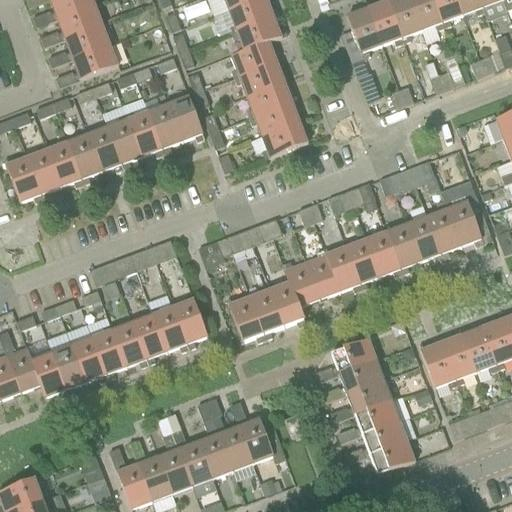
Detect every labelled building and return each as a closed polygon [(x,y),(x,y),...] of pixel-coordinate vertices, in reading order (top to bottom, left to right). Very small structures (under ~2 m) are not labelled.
[(28,11),(57,0),(30,0),(24,2),(28,11)] [(35,32),(94,9),(90,0),(57,0),(28,11),(28,12),(49,4),(54,16),(49,18),(49,16),(32,22),(35,32)] [(154,0),(160,13),(170,10),(166,0),(154,0)] [(215,0),(218,5),(221,4),(225,16),(268,0),(215,0)] [(267,9),(273,7),(270,0),(268,0),(225,16),(230,29),(227,30),(230,38),(272,22),(267,9)] [(408,40),(420,36),(406,0),(398,0),(399,1),(386,6),(402,49),(410,46),(408,40)] [(430,0),(406,0),(420,36),(433,31),(436,36),(443,34),(430,0)] [(448,25),(461,21),(453,0),(430,0),(443,34),(450,31),(448,25)] [(453,0),(461,21),(474,16),(476,21),(483,19),(476,0),(453,0)] [(476,0),(483,19),(484,19),(482,13),(502,5),(499,0),(476,0)] [(511,0),(499,0),(502,5),(506,17),(511,14),(511,0)] [(386,6),(373,11),(371,5),(364,8),(380,50),(393,46),(395,51),(402,49),(386,6)] [(351,35),(340,39),(351,68),(363,63),(369,61),(367,55),(380,50),(364,8),(357,11),(359,16),(345,21),(351,35)] [(43,52),(102,30),(94,9),(35,32),(36,32),(57,24),(61,37),(57,38),(56,36),(39,43),(43,52)] [(169,38),(179,34),(173,17),(162,21),(169,38)] [(282,33),(277,35),(272,22),(230,38),(233,45),(236,44),(240,55),(229,60),(229,61),(285,40),(282,33)] [(51,73),(109,50),(102,30),(43,52),(43,53),(65,44),(69,57),(65,58),(64,56),(47,63),(51,73)] [(177,58),(186,54),(180,39),(171,42),(177,58)] [(267,47),(285,41),(285,40),(229,61),(234,74),(230,76),(233,84),(275,67),(267,47)] [(58,93),(117,71),(109,50),(51,73),(72,65),(77,77),(72,79),(71,77),(55,83),(58,93)] [(504,74),(511,70),(511,60),(509,53),(498,57),(504,74)] [(183,75),(192,71),(186,54),(177,58),(183,75)] [(493,78),(493,77),(487,61),(478,65),(484,81),(493,78)] [(160,79),(176,72),(172,63),(156,69),(160,79)] [(475,85),(484,81),(478,65),(469,68),(475,85)] [(245,102),(283,87),(275,67),(233,84),(235,91),(240,89),(245,102)] [(136,88),(151,82),(147,72),(132,78),(136,88)] [(453,93),(453,92),(447,77),(438,80),(444,96),(453,93)] [(119,95),(136,88),(132,78),(115,85),(119,95)] [(193,99),(202,96),(195,78),(186,82),(193,99)] [(434,100),(444,96),(438,80),(428,84),(434,100)] [(95,103),(110,97),(106,87),(91,93),(95,103)] [(248,124),(291,108),(283,87),(245,102),(250,114),(244,116),(248,124)] [(412,108),(406,92),(397,96),(403,112),(412,108)] [(95,103),(91,93),(74,99),(78,109),(95,103)] [(199,115),(207,111),(202,96),(193,99),(199,115)] [(394,115),(403,112),(397,96),(388,99),(394,115)] [(204,144),(197,125),(187,100),(173,106),(171,101),(165,104),(181,146),(194,141),(196,147),(204,144)] [(54,118),(70,112),(67,103),(51,109),(54,118)] [(168,151),(181,146),(165,104),(157,107),(158,111),(146,116),(163,159),(170,157),(168,151)] [(260,143),(299,128),(291,108),(248,124),(250,132),(255,130),(260,143)] [(38,124),(54,118),(51,109),(35,115),(38,124)] [(155,162),(163,159),(146,116),(133,122),(131,117),(124,119),(140,161),(153,157),(155,162)] [(495,126),(481,131),(489,150),(502,145),(511,140),(511,117),(495,124),(494,124),(495,126)] [(14,133),(30,127),(26,118),(11,124),(14,133)] [(127,166),(140,161),(124,119),(117,122),(119,126),(106,132),(122,175),(129,172),(127,166)] [(208,140),(218,136),(211,119),(202,123),(208,140)] [(0,138),(14,133),(11,124),(0,127),(0,138)] [(264,164),(307,148),(299,128),(260,143),(265,155),(261,156),(264,164)] [(463,129),(455,132),(458,141),(464,139),(465,135),(463,129)] [(106,132),(93,137),(91,132),(83,135),(100,177),(113,172),(115,177),(122,175),(106,132)] [(228,140),(226,135),(223,134),(218,136),(208,140),(214,155),(223,151),(221,145),(226,143),(228,140)] [(87,182),(100,177),(83,135),(76,138),(78,142),(65,147),(82,190),(89,187),(87,182)] [(511,140),(502,145),(509,165),(511,164),(511,140)] [(75,193),(82,190),(65,147),(53,152),(51,147),(44,150),(60,192),(72,187),(75,193)] [(47,197),(60,192),(44,150),(36,153),(37,157),(25,162),(41,205),(49,202),(47,197)] [(223,179),(233,175),(227,159),(217,163),(223,179)] [(34,208),(41,205),(25,162),(12,167),(10,162),(2,165),(19,208),(32,203),(34,208)] [(511,164),(509,165),(511,172),(511,177),(499,182),(503,191),(511,187),(511,164)] [(423,187),(434,183),(428,166),(417,170),(423,187)] [(393,198),(402,194),(396,178),(387,182),(393,198)] [(384,201),(393,198),(387,182),(378,185),(384,201)] [(353,214),(362,210),(356,193),(347,197),(353,214)] [(344,217),(353,214),(347,197),(337,200),(344,217)] [(488,197),(479,200),(482,206),(491,203),(488,197)] [(451,206),(443,209),(459,251),(472,246),(474,252),(482,249),(491,246),(475,203),(466,206),(453,211),(451,206)] [(312,228),(322,225),(316,208),(306,212),(312,228)] [(446,256),(459,251),(443,209),(436,212),(438,217),(425,222),(441,264),(448,262),(446,256)] [(303,232),(312,228),(306,212),(297,215),(303,232)] [(434,267),(441,264),(425,222),(411,226),(410,223),(403,225),(419,266),(432,262),(434,267)] [(275,224),(266,227),(272,243),(281,240),(275,224)] [(406,271),(419,266),(403,225),(396,227),(398,232),(385,237),(401,280),(408,277),(406,271)] [(266,227),(257,231),(263,247),(264,247),(272,243),(266,227)] [(243,255),(252,251),(246,235),(236,238),(243,255)] [(503,261),(511,257),(511,249),(507,236),(495,240),(503,261)] [(385,237),(372,241),(370,237),(363,239),(379,282),(391,277),(393,282),(401,280),(385,237)] [(365,286),(379,282),(363,239),(355,242),(357,247),(344,252),(360,295),(368,292),(365,286)] [(222,263),(231,259),(225,242),(216,246),(222,263)] [(160,249),(159,249),(165,265),(166,265),(175,261),(172,251),(169,245),(160,249)] [(353,297),(360,295),(344,252),(331,256),(330,252),(322,255),(338,297),(351,292),(353,297)] [(318,304),(338,297),(322,255),(315,257),(317,262),(304,267),(318,304)] [(136,276),(146,272),(140,256),(130,260),(136,276)] [(127,280),(136,276),(130,260),(121,263),(127,280)] [(289,268),(290,268),(289,266),(282,269),(304,330),(305,330),(298,312),(318,304),(304,267),(291,272),(289,268)] [(297,333),(304,330),(282,269),(280,270),(287,288),(275,292),(273,287),(266,290),(282,332),(295,327),(297,333)] [(95,292),(104,288),(98,272),(89,275),(95,292)] [(269,337),(282,332),(266,290),(259,292),(261,297),(248,302),(264,345),(271,342),(269,337)] [(84,311),(100,305),(96,296),(80,302),(84,311)] [(193,347),(206,342),(190,299),(182,302),(185,308),(172,312),(188,355),(195,352),(193,347)] [(257,348),(264,345),(248,302),(235,307),(233,302),(225,305),(241,348),(255,343),(257,348)] [(59,321),(75,314),(72,305),(56,311),(59,321)] [(43,327),(59,321),(56,311),(40,317),(43,327)] [(180,358),(188,355),(172,312),(158,317),(157,313),(150,315),(164,357),(178,352),(180,358)] [(152,361),(164,357),(150,315),(143,318),(144,323),(132,327),(147,370),(154,367),(152,361)] [(511,320),(508,323),(506,317),(498,320),(511,356),(511,320)] [(35,331),(32,321),(31,320),(15,326),(19,337),(35,331)] [(501,367),(511,362),(511,356),(498,320),(491,322),(493,328),(480,333),(496,375),(503,372),(501,367)] [(140,373),(147,370),(132,327),(118,333),(116,328),(109,330),(124,372),(138,367),(140,373)] [(112,377),(124,372),(109,330),(102,333),(104,338),(92,343),(107,385),(114,383),(112,377)] [(480,333),(467,338),(465,332),(458,335),(474,377),(487,372),(489,378),(496,375),(480,333)] [(461,382),(474,377),(458,335),(451,338),(453,343),(440,348),(456,390),(463,388),(461,382)] [(11,354),(13,353),(7,337),(0,339),(0,346),(19,398),(39,391),(39,390),(28,360),(29,360),(28,360),(26,353),(12,357),(11,354)] [(92,343),(78,347),(77,343),(69,345),(84,387),(97,382),(99,388),(107,385),(92,343)] [(375,365),(367,345),(367,344),(329,359),(334,372),(330,374),(329,372),(313,378),(317,388),(338,380),(338,379),(375,365)] [(71,392),(84,387),(69,345),(61,348),(63,353),(50,358),(66,401),(74,398),(71,392)] [(0,405),(19,398),(0,346),(0,348),(5,361),(0,362),(0,405)] [(440,348),(427,353),(425,348),(417,350),(433,393),(447,388),(448,393),(456,390),(440,348)] [(411,352),(401,355),(403,361),(408,364),(415,361),(411,352)] [(50,358),(37,362),(36,357),(29,360),(28,360),(39,390),(39,391),(44,404),(57,398),(59,403),(66,401),(50,358)] [(345,399),(383,386),(375,365),(338,379),(338,380),(343,392),(338,394),(337,392),(321,398),(324,408),(345,400),(345,399)] [(353,420),(390,406),(383,386),(345,399),(345,400),(350,412),(346,414),(345,412),(328,418),(332,428),(353,420)] [(426,392),(416,396),(420,409),(431,405),(426,392)] [(214,403),(205,407),(211,423),(221,419),(214,403)] [(361,440),(398,426),(390,406),(353,420),(358,432),(353,434),(353,432),(336,439),(340,449),(361,440)] [(232,477),(215,434),(211,423),(205,407),(196,410),(206,437),(195,442),(211,484),(232,477)] [(243,424),(245,424),(239,407),(229,411),(237,432),(238,432),(252,469),(271,462),(274,469),(285,465),(271,428),(261,432),(258,424),(245,429),(243,424)] [(494,430),(503,427),(497,411),(488,414),(494,430)] [(474,438),(485,434),(479,418),(468,422),(474,438)] [(174,419),(165,422),(191,492),(211,484),(195,442),(184,446),(174,419)] [(290,443),(302,438),(294,420),(283,425),(290,443)] [(171,500),(191,492),(165,422),(156,426),(166,453),(168,453),(170,457),(157,462),(171,500)] [(463,442),(474,438),(468,422),(457,426),(463,442)] [(369,461),(406,446),(398,426),(361,440),(365,453),(361,454),(360,452),(344,459),(347,469),(369,460),(369,461)] [(232,477),(252,469),(238,432),(237,432),(225,437),(223,431),(215,434),(232,477)] [(142,462),(144,462),(138,445),(128,449),(150,507),(171,500),(157,462),(144,467),(142,462)] [(355,489),(414,467),(406,446),(369,461),(374,473),(369,475),(368,473),(351,479),(355,489)] [(128,511),(138,511),(150,507),(128,449),(136,470),(124,475),(122,470),(124,469),(118,453),(108,456),(128,511)] [(86,488),(103,482),(99,473),(83,479),(86,488)] [(90,497),(106,491),(103,482),(86,488),(90,497)] [(44,496),(39,498),(34,484),(0,496),(0,508),(1,511),(22,511),(46,503),(44,496)] [(271,484),(260,488),(265,500),(276,496),(272,487),(271,484)] [(45,511),(49,510),(46,503),(22,511),(45,511)]
